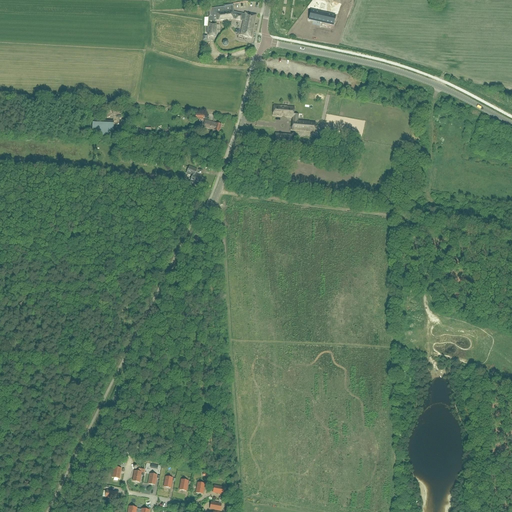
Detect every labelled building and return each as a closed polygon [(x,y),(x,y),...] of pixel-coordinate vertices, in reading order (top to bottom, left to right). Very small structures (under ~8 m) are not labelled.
[(251,38),(256,15),(245,13),(244,14),(233,12),(233,7),(233,4),(224,5),(224,7),(211,8),(211,7),(207,7),(208,17),(212,17),(212,20),(214,21),(217,21),(233,19),(232,16),(236,17),(235,20),(240,21),(241,19),(243,20),(240,36),(251,38)] [(318,18),(322,19),(323,13),(320,12),(320,11),(311,9),(309,18),(318,20),(318,18)] [(327,13),(327,14),(323,13),(322,19),(325,20),(325,22),(333,24),(335,15),(327,13)] [(215,36),(216,24),(209,24),(209,27),(206,27),(206,33),(208,33),(208,36),(215,36)] [(274,105),(273,112),(273,115),(293,118),(293,121),(292,120),(291,130),(303,131),(303,130),(307,130),(307,131),(314,132),(315,123),(297,121),(298,115),(293,114),(294,107),(274,105)] [(110,110),(104,112),(102,113),(104,118),(112,115),(110,110)] [(116,132),(119,133),(125,121),(122,120),(116,132)] [(221,125),(215,123),(205,120),(203,127),(212,130),(218,132),(221,125)] [(193,177),(190,182),(199,185),(202,177),(195,174),(196,169),(189,167),(186,174),(193,177)] [(114,467),(113,477),(119,478),(121,469),(114,467)] [(135,471),(133,481),(139,482),(141,472),(135,471)] [(155,485),(157,475),(150,474),(148,484),(155,485)] [(172,478),(166,477),(164,487),(170,488),(172,478)] [(188,481),(181,480),(179,490),(186,491),(188,481)] [(204,484),(198,483),(196,493),(202,494),(204,484)] [(213,493),(223,495),(224,488),(214,486),(213,493)] [(116,492),(107,491),(105,497),(115,499),(116,492)] [(210,509),(220,511),(221,505),(211,503),(210,509)]
